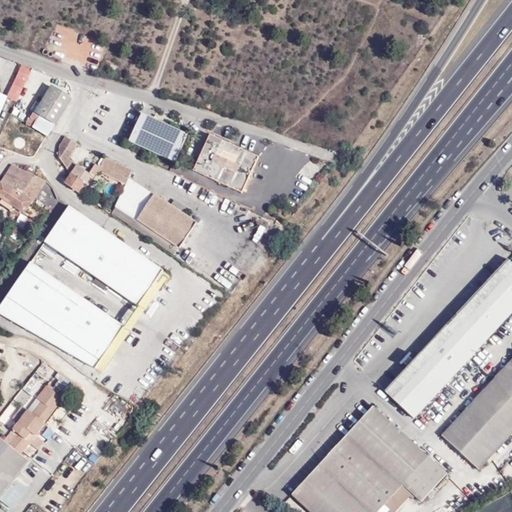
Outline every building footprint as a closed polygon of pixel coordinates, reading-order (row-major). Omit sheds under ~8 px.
[(18,64),(19,70),(5,99),(15,103),(31,69),(18,64)] [(49,87),(39,103),(35,101),(23,122),(47,136),(70,99),(49,87)] [(150,113),(138,141),(183,162),(195,135),(150,113)] [(210,135),(194,171),(243,194),(259,157),(210,135)] [(59,147),(60,158),(68,169),(74,162),(70,159),(78,144),(66,137),(59,147)] [(133,171),(106,158),(101,167),(99,171),(127,184),(133,171)] [(68,169),(72,174),(78,165),(74,162),(68,169)] [(78,165),(72,174),(66,183),(79,192),(85,183),(89,185),(99,171),(101,167),(97,164),(90,173),(78,165)] [(34,175),(13,166),(2,182),(20,194),(33,203),(47,182),(34,175)] [(33,203),(20,194),(2,182),(0,184),(0,194),(4,197),(2,200),(1,204),(11,211),(14,207),(21,212),(25,215),(33,203)] [(138,219),(180,248),(197,223),(155,194),(138,219)] [(70,206),(46,242),(139,306),(164,270),(70,206)] [(11,211),(18,216),(21,212),(14,207),(11,211)] [(446,385),(511,313),(511,262),(509,260),(417,359),(410,353),(399,364),(406,371),(386,393),(414,419),(446,385)] [(0,308),(0,313),(91,377),(126,327),(31,263),(0,308)] [(98,381),(170,274),(164,270),(139,306),(126,327),(91,377),(98,381)] [(511,360),(442,436),(479,470),(511,434),(511,360)] [(38,398),(42,402),(32,414),(45,424),(65,399),(53,390),(56,386),(50,381),(38,398)] [(421,502),(447,474),(374,407),(292,496),(309,511),(378,511),(403,485),(410,492),(421,502)] [(45,424),(32,414),(28,410),(13,430),(18,433),(9,444),(22,454),(30,443),(39,450),(45,442),(36,436),(45,424)] [(0,465),(17,478),(30,460),(22,454),(9,444),(0,437),(0,465)] [(0,499),(17,478),(0,465),(0,499)] [(391,511),(410,492),(403,485),(378,511),(391,511)]
